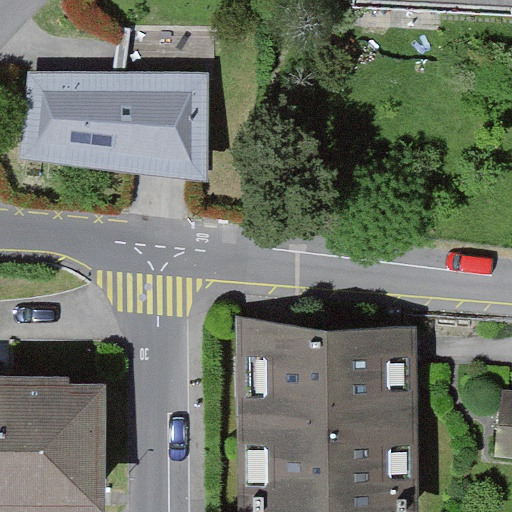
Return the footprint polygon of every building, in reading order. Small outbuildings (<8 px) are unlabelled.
[(511,0),(361,0),(362,11),(511,15),(511,0)] [(18,168),(198,180),(204,85),(24,74),(18,168)] [(426,511),(425,348),(251,349),(251,511),(426,511)] [(99,511),(103,373),(0,370),(0,511),(99,511)] [(511,390),(493,390),(489,451),(511,452),(511,390)]
